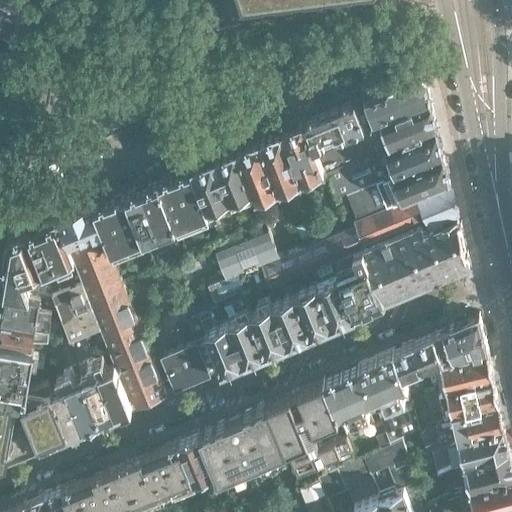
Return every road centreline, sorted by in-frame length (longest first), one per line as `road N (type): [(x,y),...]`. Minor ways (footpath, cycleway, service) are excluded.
road 1 (residential): [(511,272),(0,481)]
road 2 (residential): [(0,218),(326,90)]
road 3 (secondary): [(446,0),(485,135)]
road 4 (secondary): [(485,135),(511,272)]
road 5 (secondary): [(485,135),(500,71),(495,0)]
